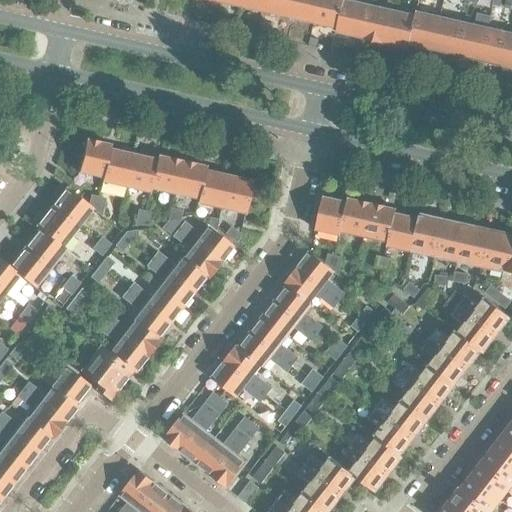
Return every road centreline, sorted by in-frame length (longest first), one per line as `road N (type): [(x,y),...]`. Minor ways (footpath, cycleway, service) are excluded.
road 1 (residential): [(136,444),(286,246),(312,131)]
road 2 (tertiary): [(323,89),(64,29)]
road 3 (tertiary): [(53,73),(312,131)]
road 4 (tertiary): [(312,131),(511,176)]
road 5 (tertiary): [(511,131),(323,89)]
road 6 (residential): [(13,511),(95,417),(136,444)]
road 7 (residential): [(412,511),(511,383)]
road 8 (residential): [(0,209),(26,176),(53,73)]
